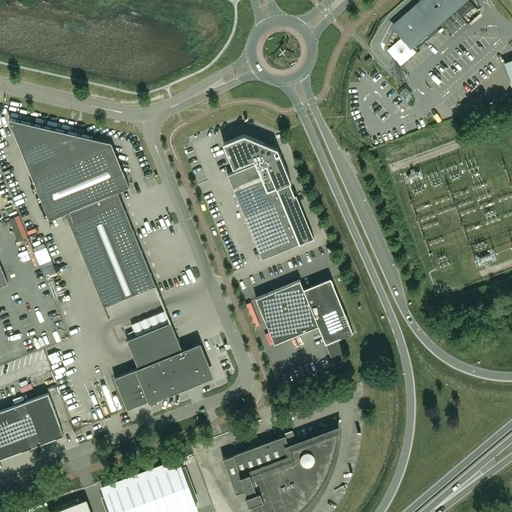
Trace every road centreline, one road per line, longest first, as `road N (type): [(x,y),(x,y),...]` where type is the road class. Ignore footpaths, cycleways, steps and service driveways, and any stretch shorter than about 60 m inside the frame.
road 1 (unclassified): [(0,480),(228,397),(246,379),(142,114)]
road 2 (trunk): [(284,80),(407,364),(408,445),(379,511)]
road 3 (trunk): [(511,377),(456,365),(413,326),(302,72)]
road 4 (unknown): [(212,285),(98,330),(100,401),(116,438)]
road 5 (unclassified): [(142,114),(0,84)]
road 6 (trunk): [(511,424),(408,511)]
